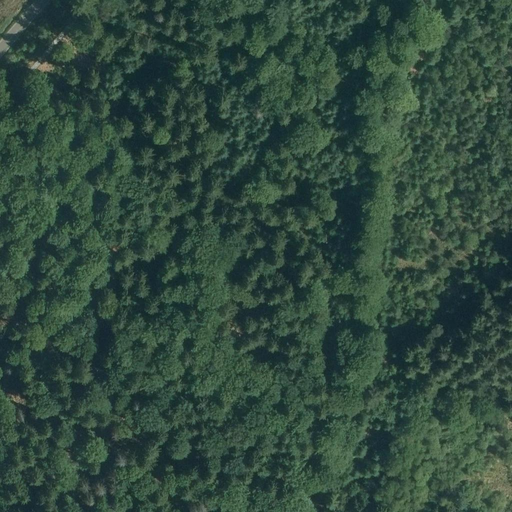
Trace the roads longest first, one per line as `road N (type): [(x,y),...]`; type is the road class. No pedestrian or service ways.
road 1 (track): [(445,0),(395,126),(356,399),(312,511)]
road 2 (track): [(0,272),(223,511)]
